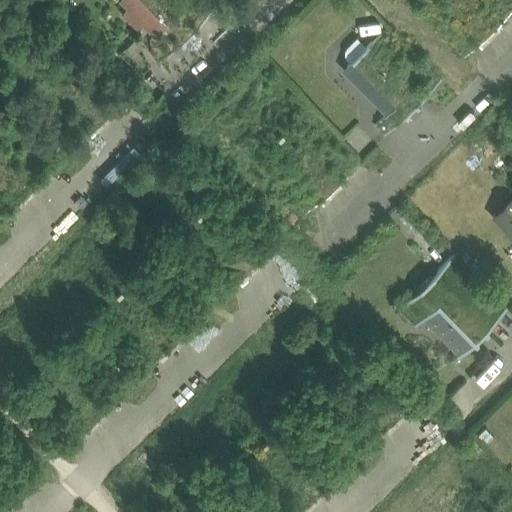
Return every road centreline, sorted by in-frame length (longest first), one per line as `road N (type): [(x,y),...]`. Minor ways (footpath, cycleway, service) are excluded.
road 1 (unclassified): [(272,281),(69,475)]
road 2 (unclassified): [(511,61),(328,240)]
road 3 (unclassified): [(124,139),(0,260)]
road 4 (unclassified): [(270,0),(177,89)]
